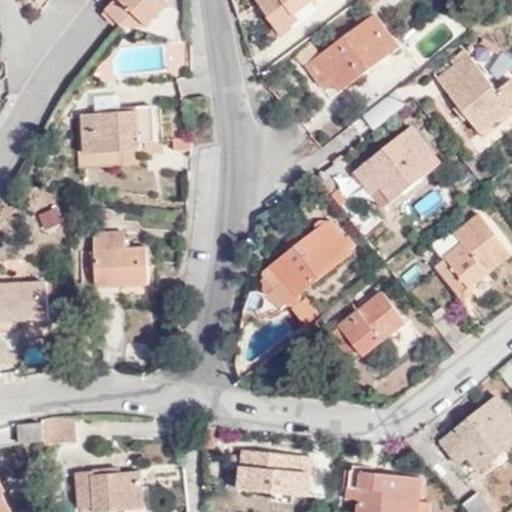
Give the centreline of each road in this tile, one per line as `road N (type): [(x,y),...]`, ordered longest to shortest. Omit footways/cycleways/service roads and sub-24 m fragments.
road 1 (residential): [(209,0),(232,115),(231,205),(193,396)]
road 2 (residential): [(193,396),(368,423),(407,414),(511,325)]
road 3 (residential): [(0,398),(94,388),(193,396)]
road 4 (residential): [(0,157),(66,46)]
